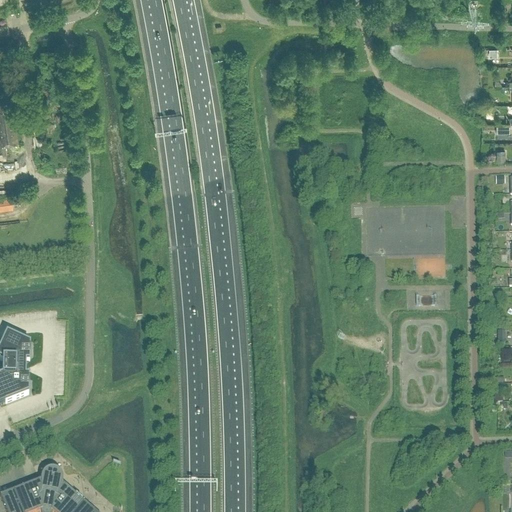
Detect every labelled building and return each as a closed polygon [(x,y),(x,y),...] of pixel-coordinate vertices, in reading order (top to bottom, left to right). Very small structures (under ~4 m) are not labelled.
[(0,154),(6,154),(4,145),(19,142),(13,105),(12,100),(20,98),(19,91),(11,93),(11,91),(0,92),(0,154)] [(495,155),(495,164),(504,163),(503,155),(495,155)] [(0,197),(0,209),(14,208),(12,196),(0,197)] [(415,307),(434,306),(434,298),(415,299),(415,307)] [(0,407),(5,405),(28,396),(29,380),(28,380),(25,379),(25,374),(28,374),(28,369),(25,369),(26,364),(29,362),(30,347),(7,336),(0,351),(0,361),(4,363),(3,378),(0,379),(0,407)] [(43,481),(0,498),(5,511),(92,511),(61,485),(61,484),(61,483),(61,482),(61,481),(61,480),(61,479),(60,479),(60,478),(60,477),(59,477),(59,476),(58,476),(58,475),(57,475),(57,474),(56,474),(55,474),(54,473),(53,473),(52,473),(51,473),(50,473),(49,473),(49,474),(48,474),(47,474),(47,475),(46,475),(46,476),(45,476),(45,477),(44,477),(44,478),(43,478),(43,479),(43,480),(43,481)]
